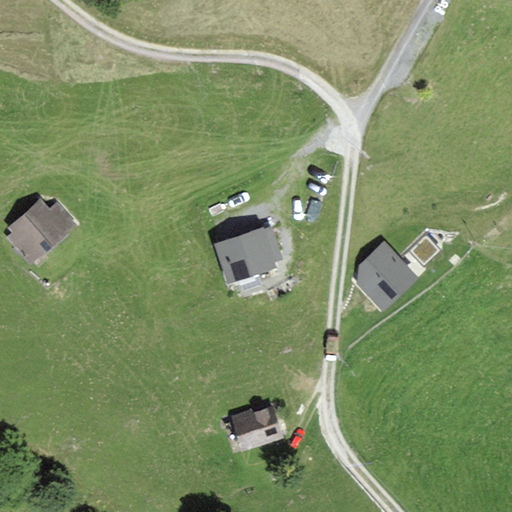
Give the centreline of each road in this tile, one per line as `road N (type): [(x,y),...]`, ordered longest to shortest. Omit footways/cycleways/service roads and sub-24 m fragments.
road 1 (track): [(396,511),(343,450),(330,417),(355,122)]
road 2 (track): [(355,122),(292,69),(248,57),(143,49),(55,0)]
road 3 (track): [(429,0),(355,122)]
